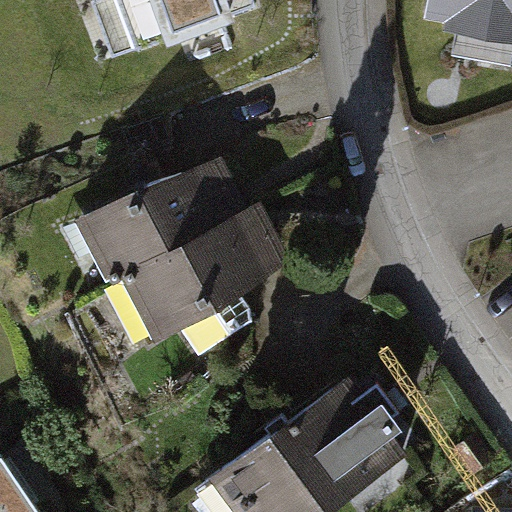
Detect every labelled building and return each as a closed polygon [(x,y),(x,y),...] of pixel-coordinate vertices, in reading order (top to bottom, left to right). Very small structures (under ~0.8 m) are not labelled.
[(104,0),(97,3),(115,58),(263,9),(259,0),(104,0)] [(511,0),(420,0),(419,10),(511,25),(511,0)] [(231,150),(73,224),(109,286),(264,208),(231,150)] [(264,208),(109,286),(144,355),(295,274),(264,208)] [(366,377),(208,472),(232,511),(348,511),(421,468),(366,377)] [(0,511),(40,511),(0,455),(0,511)]
